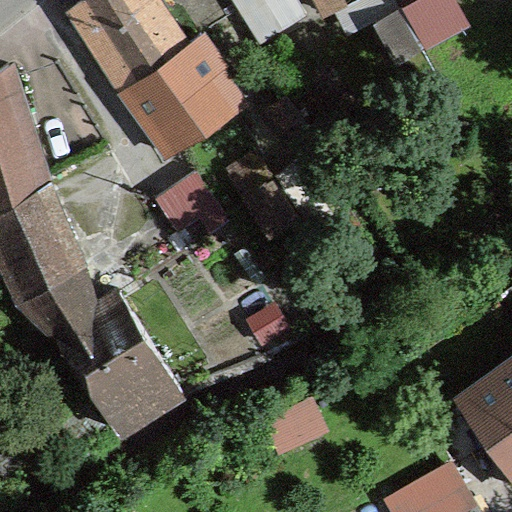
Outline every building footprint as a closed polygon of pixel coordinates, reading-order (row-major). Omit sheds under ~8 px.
[(163,0),(80,0),(76,3),(129,83),(190,41),(163,0)] [(239,0),(264,39),(287,23),(272,0),(239,0)] [(272,0),(287,23),(310,9),(304,0),(272,0)] [(364,24),(406,2),(404,0),(353,0),(352,1),(364,24)] [(411,0),(407,3),(428,43),(463,19),(453,0),(411,0)] [(382,16),(382,17),(380,17),(402,57),(428,43),(407,3),(382,16)] [(190,41),(129,83),(131,87),(175,148),(239,105),(218,72),(225,68),(203,32),(190,41)] [(12,62),(0,70),(0,204),(48,178),(12,62)] [(291,113),(299,108),(289,93),(281,99),(291,113)] [(322,169),(336,160),(304,113),(292,124),(322,169)] [(277,171),(301,155),(299,154),(275,169),(277,171)] [(305,218),(329,201),(301,155),(277,171),(305,218)] [(170,207),(209,181),(199,165),(160,193),(170,207)] [(276,174),(252,190),(277,227),(300,212),(276,174)] [(84,259),(48,178),(0,204),(0,245),(25,295),(28,297),(84,259)] [(98,300),(84,259),(28,297),(58,325),(123,426),(184,387),(121,286),(98,300)] [(511,358),(463,393),(511,458),(511,358)]
